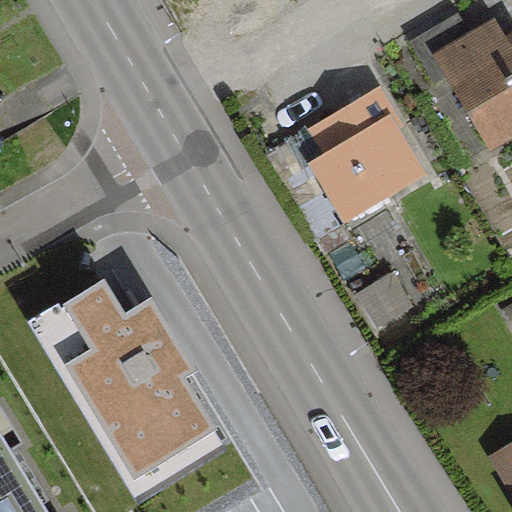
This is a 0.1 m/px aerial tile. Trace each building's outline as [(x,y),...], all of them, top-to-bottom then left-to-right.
[(443,75),(484,144),(511,126),(511,40),(501,46),(488,23),(462,38),(449,18),(406,43),(429,83),(443,75)] [(310,164),(342,217),(412,175),(365,96),(305,132),(320,158),(310,164)] [(103,285),(69,305),(97,350),(71,366),(137,474),(211,428),(180,377),(191,370),(149,302),(124,318),(103,285)] [(0,511),(42,511),(0,442),(0,511)] [(511,488),(511,451),(496,461),(511,488)]
